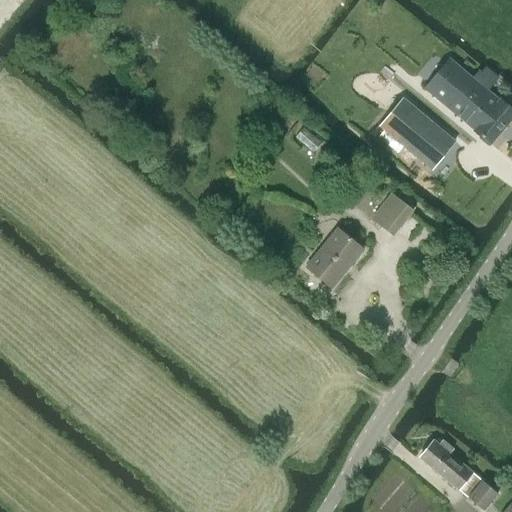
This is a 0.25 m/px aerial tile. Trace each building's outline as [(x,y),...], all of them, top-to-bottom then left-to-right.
[(499,100),(488,90),(498,79),(484,68),(474,79),(449,58),(423,88),(474,130),(473,130),(490,144),(511,117),(511,110),(499,99),(499,100)] [(402,98),(379,126),(410,151),(405,156),(411,161),(415,156),(432,169),(455,141),(402,98)] [(389,196),(370,221),(390,236),(409,212),(389,196)] [(308,268),(333,288),(364,250),(339,229),(308,268)] [(433,440),(418,457),(483,510),(497,493),(448,453),(452,449),(442,440),(438,444),(433,440)]
